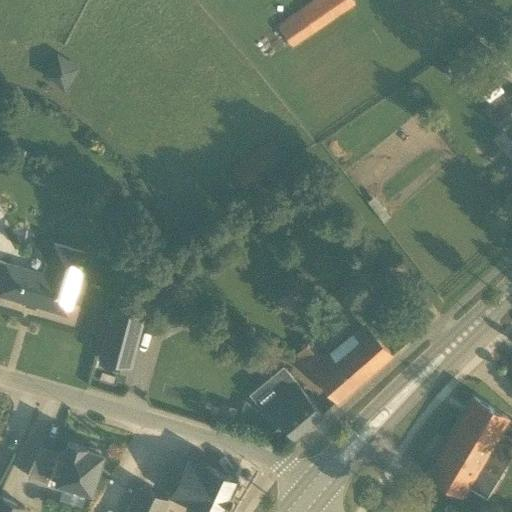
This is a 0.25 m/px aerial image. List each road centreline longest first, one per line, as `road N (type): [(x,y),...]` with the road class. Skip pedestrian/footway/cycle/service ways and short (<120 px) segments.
road 1 (residential): [(301,484),(283,466),(238,447),(0,377)]
road 2 (primary): [(320,503),(459,338)]
road 3 (primary): [(459,338),(371,409),(301,484)]
